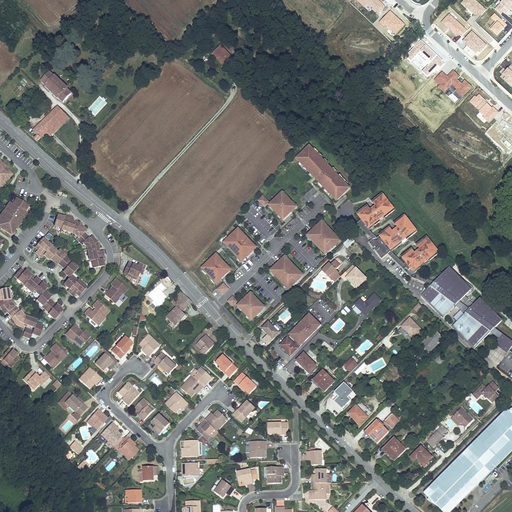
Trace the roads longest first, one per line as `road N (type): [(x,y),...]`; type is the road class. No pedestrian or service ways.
road 1 (tertiary): [(414,511),(110,211)]
road 2 (residential): [(511,384),(364,244),(343,216),(347,205)]
road 3 (unknown): [(110,211),(134,204),(233,87)]
road 4 (tertiary): [(110,211),(0,116)]
road 5 (residential): [(223,392),(168,446),(171,511)]
